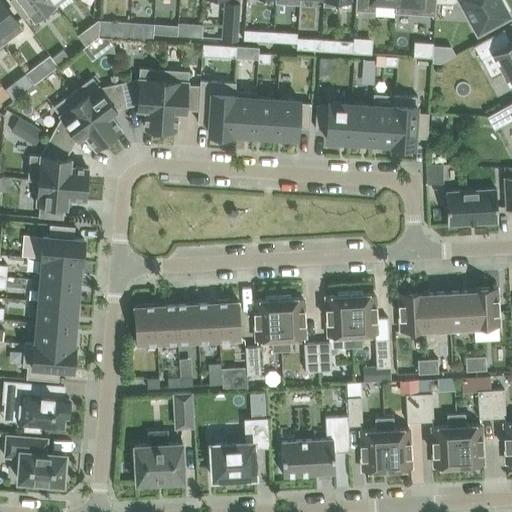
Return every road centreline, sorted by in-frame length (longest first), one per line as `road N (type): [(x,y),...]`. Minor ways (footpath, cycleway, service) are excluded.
road 1 (residential): [(117,267),(127,179),(155,165),(388,180),(412,201),(416,253)]
road 2 (residential): [(117,267),(416,253)]
road 3 (residential): [(98,511),(117,267)]
road 4 (residential): [(275,511),(402,505)]
